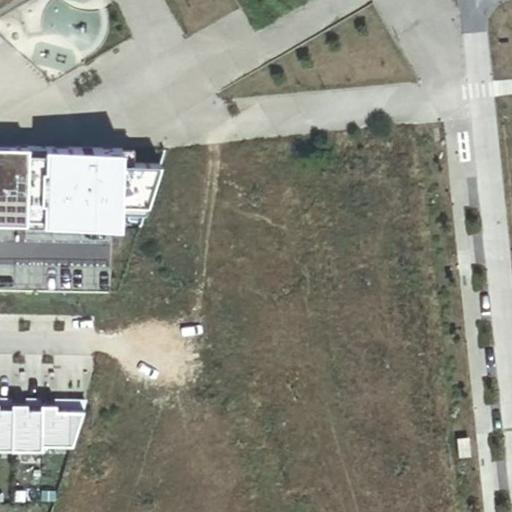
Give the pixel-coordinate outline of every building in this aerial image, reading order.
[(25,145),(0,144),(0,221),(24,221),(25,145)] [(119,148),(45,145),(41,215),(42,220),(116,223),(118,200),(119,162),(119,148)] [(41,215),(40,152),(27,152),(28,215),(41,215)] [(157,161),(119,162),(118,200),(145,202),(157,161)] [(12,452),(41,452),(41,447),(41,411),(40,411),(26,410),(27,405),(11,405),(11,410),(12,410),(12,452)] [(53,406),(40,405),(40,411),(41,411),(41,447),(70,447),(81,411),(53,411),(53,406)] [(0,451),(12,452),(12,410),(11,410),(0,409),(0,451)]
